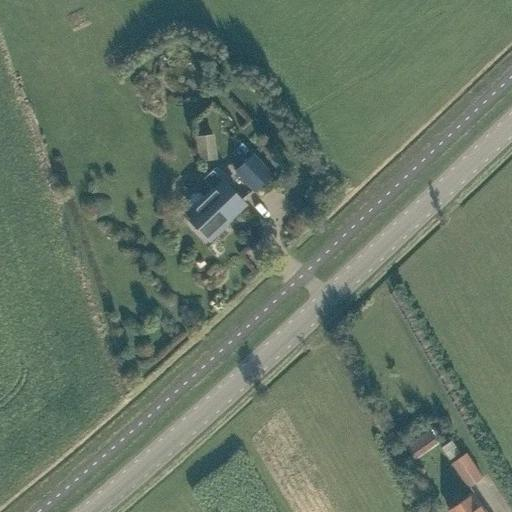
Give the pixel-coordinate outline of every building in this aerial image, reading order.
[(215,158),(212,134),(196,136),(199,161),(215,158)] [(252,153),(234,170),(253,190),(270,174),(252,153)] [(183,202),(182,206),(183,211),(186,214),(184,215),(205,237),(206,236),(209,239),(221,228),(218,225),(223,221),(225,223),(244,204),(212,170),(202,178),(212,189),(203,197),(200,194),(196,193),(192,194),(183,202)] [(429,429),(421,434),(428,443),(435,438),(429,429)] [(467,453),(452,464),(468,488),(484,476),(467,453)] [(474,493),(450,510),(451,511),(487,511),(483,505),(482,505),(474,493)]
